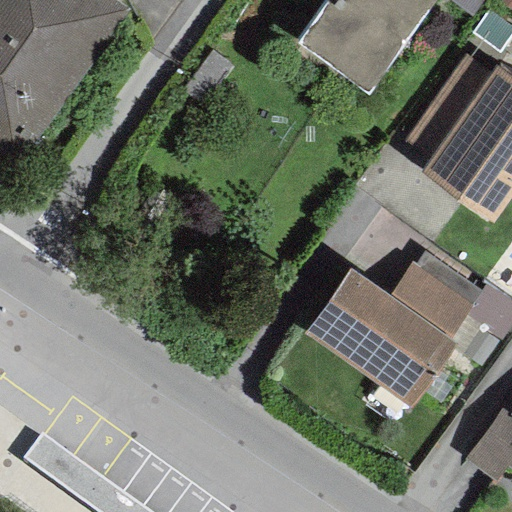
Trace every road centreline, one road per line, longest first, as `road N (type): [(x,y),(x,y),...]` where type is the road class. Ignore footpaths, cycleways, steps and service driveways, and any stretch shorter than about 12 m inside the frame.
road 1 (residential): [(347,511),(0,275)]
road 2 (residential): [(197,0),(0,275)]
